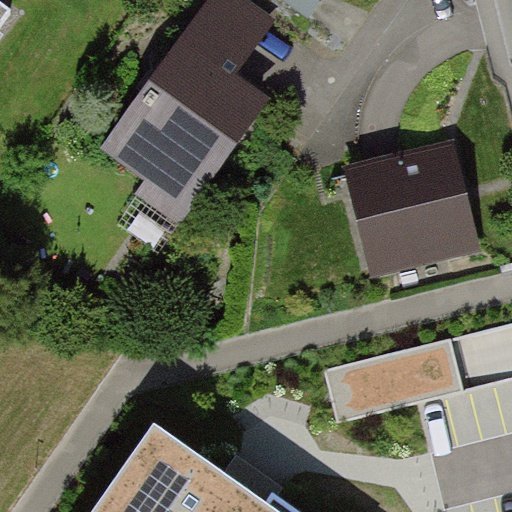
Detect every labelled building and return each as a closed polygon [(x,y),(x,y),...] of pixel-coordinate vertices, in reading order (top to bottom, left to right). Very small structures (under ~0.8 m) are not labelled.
[(214,0),(97,160),(181,221),(239,143),(259,115),(223,88),(270,23),(238,0),(214,0)] [(0,38),(13,22),(0,12),(0,38)] [(348,178),(376,279),(480,251),(453,150),(348,178)] [(450,344),(329,372),(341,422),(462,394),(456,371),(450,344)] [(272,511),(157,432),(101,511),(272,511)]
